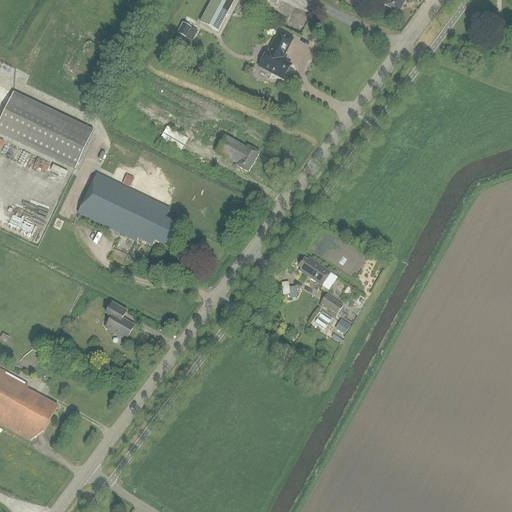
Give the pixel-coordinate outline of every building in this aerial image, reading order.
[(213,0),(200,24),(218,33),(235,0),(213,0)] [(398,14),(406,0),(381,0),(383,0),(380,4),(398,14)] [(190,29),(183,25),(178,34),(185,38),(190,29)] [(259,67),(283,80),(287,73),(289,72),(291,69),(290,68),(291,66),(283,62),(282,59),(292,39),(279,32),(269,52),(267,51),(259,67)] [(13,93),(0,121),(0,134),(75,170),(93,131),(13,93)] [(188,140),(168,128),(159,141),(180,153),(188,140)] [(248,173),(260,154),(248,147),(247,149),(225,137),(216,153),(238,165),(236,167),(248,173)] [(167,248),(178,226),(165,220),(169,210),(97,176),(78,215),(136,243),(138,240),(152,246),(154,242),(167,248)] [(125,180),(122,185),(129,189),(132,183),(125,180)] [(300,270),(322,286),(331,274),(309,258),(306,261),(304,259),(299,266),(302,268),(300,270)] [(327,295),(321,304),(337,315),(340,311),(343,307),(327,295)] [(112,304),(105,315),(111,318),(105,329),(126,341),(134,327),(122,320),(126,313),(112,304)] [(322,312),(315,324),(324,330),(332,318),(322,312)] [(341,320),(335,330),(344,336),(350,326),(341,320)] [(44,434),(58,407),(27,390),(29,386),(0,370),(0,424),(31,441),(44,434)]
